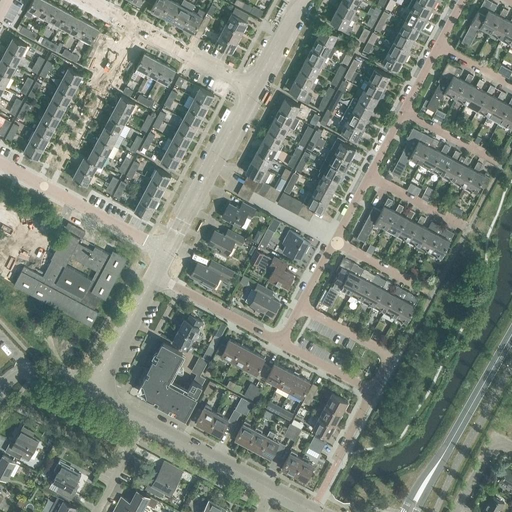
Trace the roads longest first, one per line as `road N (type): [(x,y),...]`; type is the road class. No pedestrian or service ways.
road 1 (residential): [(161,250),(223,160),(249,87)]
road 2 (residential): [(161,250),(0,163)]
road 3 (residential): [(270,491),(142,423)]
road 4 (secondary): [(441,458),(511,332)]
road 5 (residential): [(279,342),(154,275)]
road 6 (residential): [(372,391),(386,352),(298,306)]
road 7 (residential): [(249,87),(131,26)]
road 8 (residential): [(103,389),(104,370),(154,275)]
